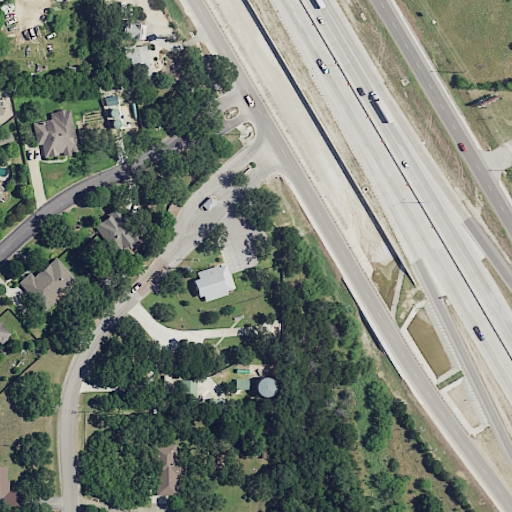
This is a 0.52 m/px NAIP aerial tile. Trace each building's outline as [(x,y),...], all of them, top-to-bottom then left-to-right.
[(118,36),(120,21),(143,23),(141,38),(118,36)] [(127,57),(123,57),(121,45),(133,43),(133,45),(143,43),(149,76),(131,80),(127,57)] [(119,109),(118,108),(110,109),(113,136),(134,134),(131,108),(119,109)] [(49,113),(69,109),(77,152),(44,158),(41,142),(36,143),(32,123),(50,119),(49,113)] [(0,144),(12,140),(10,133),(0,136),(0,144)] [(209,212),(203,206),(212,197),(218,204),(209,212)] [(93,226),(119,208),(139,237),(113,255),(93,226)] [(216,243),(223,238),(228,245),(240,237),(252,253),(233,267),(216,243)] [(17,282),(28,272),(32,277),(54,257),(73,278),(50,298),(53,301),(43,310),(17,282)] [(201,301),(234,291),(225,263),(192,273),(201,301)] [(0,341),(0,322),(9,333),(0,341)] [(259,376),(253,393),(269,398),(274,381),(259,376)] [(196,402),(180,402),(180,379),(196,379),(196,402)] [(175,443),(175,461),(177,461),(177,475),(175,475),(175,494),(155,494),(155,443),(175,443)] [(0,504),(0,465),(6,466),(5,480),(8,480),(7,491),(20,492),(19,506),(0,504)]
